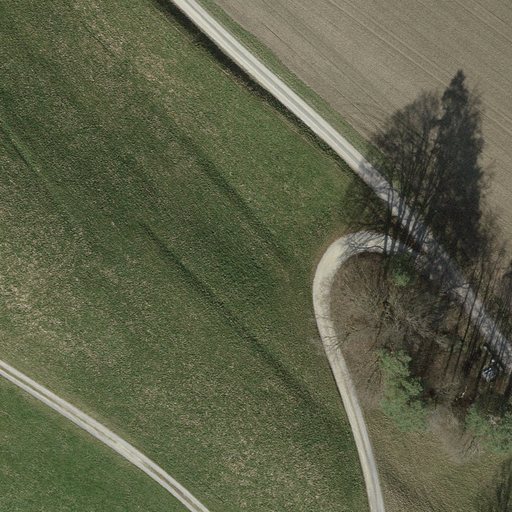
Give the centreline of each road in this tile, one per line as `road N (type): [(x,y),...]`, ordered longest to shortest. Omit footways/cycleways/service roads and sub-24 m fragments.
road 1 (track): [(184,0),(411,220),(511,359)]
road 2 (track): [(378,511),(327,326),(326,264),(351,242),(366,240),(448,271)]
road 3 (track): [(0,366),(201,511)]
